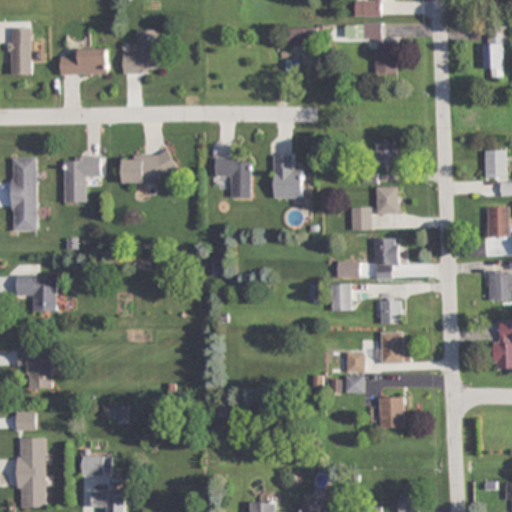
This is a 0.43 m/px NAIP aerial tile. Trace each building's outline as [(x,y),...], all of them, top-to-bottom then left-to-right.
[(356,0),(356,17),(383,17),(383,0),(356,0)] [(398,43),(384,43),(384,24),(364,24),(364,40),(376,40),(376,75),(398,75),(398,43)] [(315,28),(289,28),(289,46),(315,46),(315,28)] [(493,69),(493,78),(505,78),(505,29),(486,28),(485,69),(493,69)] [(32,75),(32,29),(11,29),(11,75),(32,75)] [(124,74),(160,74),(160,31),(139,31),(139,55),(124,55),(124,74)] [(79,50),(79,58),(62,58),(62,76),(108,76),(108,50),(79,50)] [(377,141),(377,166),(398,166),(398,141),(377,141)] [(507,179),(507,150),(486,150),(486,179),(507,179)] [(160,185),(160,174),(175,174),(175,155),(123,156),(123,186),(160,185)] [(304,169),(294,169),(294,156),(274,156),(274,201),(304,201),(304,169)] [(13,158),(13,231),(38,231),(38,158),(13,158)] [(88,204),(87,178),(101,178),(101,158),(65,158),(66,205),(88,204)] [(252,198),(252,158),(216,158),(216,178),(231,178),(231,198),(252,198)] [(511,194),(511,183),(502,183),(502,195),(511,194)] [(378,214),(397,214),(397,187),(378,187),(378,214)] [(489,207),(489,237),(510,237),(510,207),(489,207)] [(353,209),(353,230),(371,230),(371,209),(353,209)] [(376,239),(376,279),(398,279),(398,239),(376,239)] [(511,270),(491,271),(491,300),(511,299),(511,270)] [(19,297),(35,297),(35,312),(57,312),(57,276),(19,276),(19,297)] [(332,313),(353,313),(353,285),(332,285),(332,313)] [(381,324),(403,324),(403,300),(381,300),(381,324)] [(495,341),(496,369),(511,369),(511,319),(501,320),(501,341),(495,341)] [(405,332),(383,332),(383,363),(405,363),(405,332)] [(30,389),(54,389),(54,348),(20,348),(20,368),(30,368),(30,389)] [(365,373),(365,354),(348,354),(348,373),(365,373)] [(365,376),(347,376),(347,393),(365,393),(365,376)] [(406,428),(406,398),(381,398),(381,428),(406,428)] [(17,411),(17,431),(37,431),(37,411),(17,411)] [(48,508),(47,438),(19,438),(19,508),(48,508)] [(82,477),(112,477),(112,457),(82,457),(82,477)] [(93,510),(103,510),(102,511),(126,511),(126,492),(93,492),(93,510)] [(399,511),(418,511),(419,496),(400,496),(399,511)] [(275,511),(276,502),(250,502),(250,511),(275,511)]
